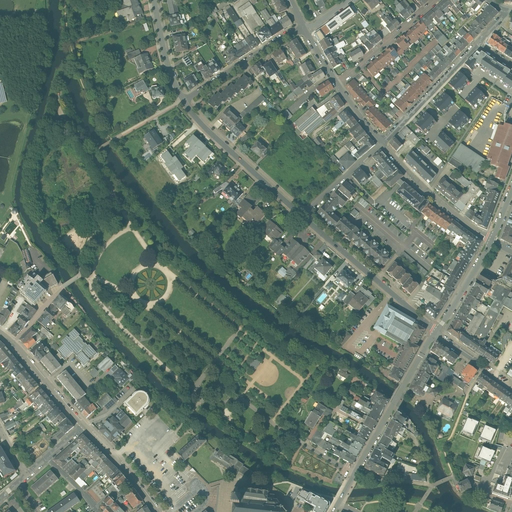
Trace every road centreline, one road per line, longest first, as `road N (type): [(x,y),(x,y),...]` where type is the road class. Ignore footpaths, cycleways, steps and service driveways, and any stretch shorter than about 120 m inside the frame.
road 1 (residential): [(436,331),(301,215)]
road 2 (residential): [(301,215),(183,101)]
road 3 (residential): [(436,331),(356,472)]
road 4 (residential): [(491,240),(381,143)]
road 5 (residential): [(183,101),(304,29)]
road 6 (residential): [(381,143),(478,43)]
road 7 (residential): [(436,0),(337,84)]
